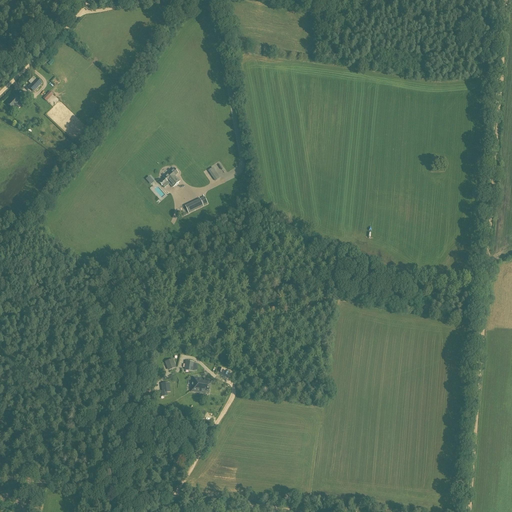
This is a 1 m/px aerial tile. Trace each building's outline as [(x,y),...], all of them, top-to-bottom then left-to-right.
[(37,78),(28,87),(34,93),(42,84),(37,78)] [(46,102),(53,95),(50,92),(43,99),(46,102)] [(17,112),(21,108),(18,105),(21,101),(15,95),(10,100),(11,100),(7,104),(12,110),(14,109),(17,112)] [(167,174),(168,175),(159,183),(164,189),(169,184),(173,188),(180,182),(175,176),(178,174),(174,168),(167,174)] [(215,182),(220,178),(213,168),(208,171),(215,182)] [(154,182),(149,177),(146,180),(151,185),(154,182)] [(189,214),(208,204),(204,197),(185,206),(189,214)] [(168,371),(176,368),(173,359),(164,362),(168,371)] [(193,372),(194,363),(186,361),(184,371),(193,372)] [(206,380),(194,378),(191,392),(206,394),(207,393),(209,393),(211,382),(208,382),(208,381),(206,380)] [(162,393),(171,392),(170,383),(161,384),(162,393)]
